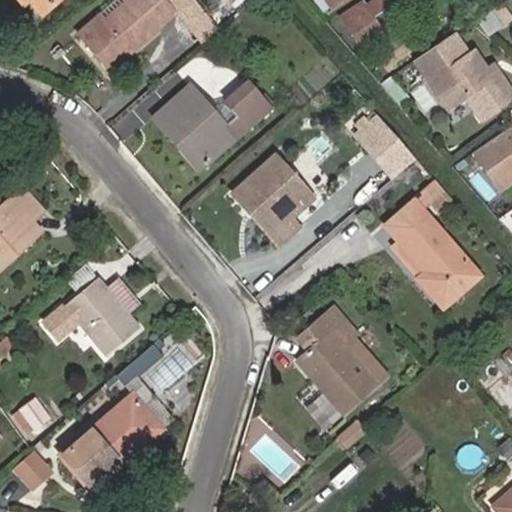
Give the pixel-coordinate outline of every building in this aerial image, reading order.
[(57,0),(30,0),(42,13),(57,0)] [(122,50),(126,55),(175,13),(169,7),(163,0),(127,0),(104,20),(100,16),(79,34),(105,65),(122,50)] [(326,0),(332,8),(345,0),(326,0)] [(358,45),(382,29),(372,14),(390,3),(388,0),(368,0),(364,3),(362,0),(339,16),(358,45)] [(506,16),(511,12),(511,9),(505,0),(502,0),(499,3),(506,16)] [(483,14),(492,26),(506,16),(499,3),(483,14)] [(495,69),(491,62),(479,44),(473,48),(459,26),(420,52),(452,101),(471,89),(486,113),(511,96),(511,78),(502,64),(495,69)] [(105,65),(109,70),(126,55),(122,50),(105,65)] [(502,64),(498,57),(491,62),(495,69),(502,64)] [(175,145),(198,171),(272,106),(245,77),(220,100),(205,101),(191,86),(162,110),(186,136),(175,145)] [(378,167),(406,150),(380,107),(352,124),(378,167)] [(175,145),(186,136),(162,110),(153,119),(175,145)] [(511,120),(470,149),(494,186),(511,174),(511,120)] [(291,217),(288,214),(310,195),(276,156),(239,187),(259,210),(252,216),(278,246),(300,227),(291,217)] [(442,307),(479,274),(422,209),(430,203),(434,209),(450,195),(436,179),(384,224),(397,239),(427,272),(417,278),(442,307)] [(252,216),(259,210),(239,187),(232,193),(252,216)] [(16,254),(40,232),(31,222),(41,212),(21,189),(0,208),(0,257),(11,248),(16,254)] [(291,217),(313,198),(310,195),(288,214),(291,217)] [(397,239),(388,245),(417,278),(427,272),(397,239)] [(0,257),(0,268),(16,254),(11,248),(0,257)] [(139,328),(128,314),(121,307),(135,295),(120,277),(105,289),(97,278),(66,306),(108,355),(139,328)] [(128,314),(142,303),(135,295),(121,307),(128,314)] [(342,410),(385,373),(353,334),(359,331),(336,305),(296,337),(308,350),(305,353),(332,386),(326,392),(342,410)] [(469,375),(499,410),(511,398),(511,348),(507,343),(469,375)] [(166,388),(198,363),(183,344),(151,368),(166,388)] [(305,353),(297,359),(326,392),(332,386),(305,353)] [(39,394),(14,410),(28,432),(53,416),(39,394)] [(63,453),(89,484),(158,425),(132,394),(63,453)] [(89,484),(93,489),(162,429),(158,425),(89,484)] [(36,489),(56,472),(38,450),(17,468),(36,489)] [(511,511),(511,490),(494,505),(499,511),(511,511)]
